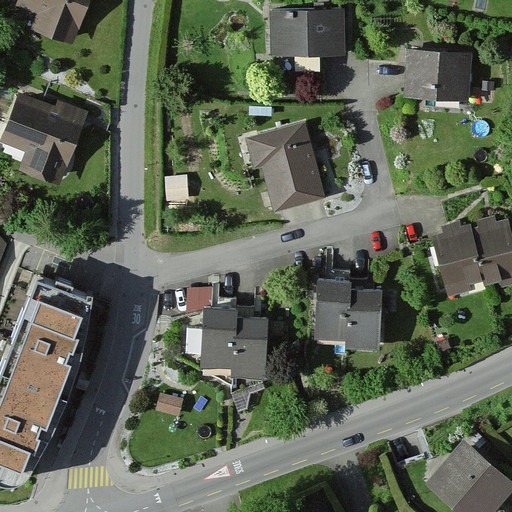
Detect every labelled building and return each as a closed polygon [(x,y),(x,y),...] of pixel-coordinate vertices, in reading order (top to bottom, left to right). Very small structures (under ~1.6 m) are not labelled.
[(70,47),(87,0),(16,0),(13,10),(37,19),(32,33),(70,47)] [(271,58),(343,55),(341,8),(269,11),(271,58)] [(403,104),(467,104),(466,56),(403,56),(403,104)] [(74,142),(83,117),(16,92),(7,116),(0,135),(0,139),(27,149),(20,170),(40,177),(59,184),(66,163),(74,142)] [(268,212),(324,197),(303,122),(247,137),(268,212)] [(511,278),(511,241),(506,218),(429,239),(444,296),(511,278)] [(0,339),(0,482),(18,489),(57,419),(78,359),(91,287),(29,264),(0,339)] [(348,281),(315,281),(314,346),(346,346),(346,356),(379,357),(380,292),(348,291),(348,281)] [(234,312),(201,311),(200,375),(229,375),(229,382),(262,383),(262,322),(234,322),(234,312)] [(154,414),(179,418),(182,398),(157,394),(154,414)] [(427,490),(454,511),(497,511),(511,494),(511,486),(462,446),(427,490)]
